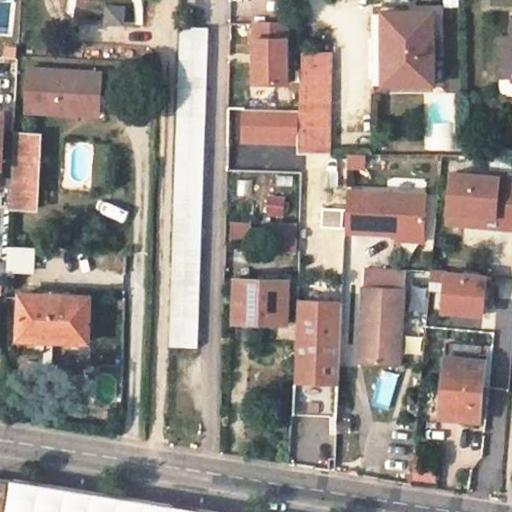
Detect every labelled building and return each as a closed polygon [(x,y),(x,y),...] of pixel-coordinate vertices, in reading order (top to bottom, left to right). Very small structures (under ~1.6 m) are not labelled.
[(102,3),(103,25),(125,24),(124,2),(102,3)] [(384,40),(383,17),(375,17),(376,85),(391,86),(390,39),(384,40)] [(433,17),(383,17),(384,40),(390,39),(391,86),(434,86),(434,83),(444,83),(444,70),(434,71),(433,17)] [(258,84),(291,83),(291,22),(258,23),(258,84)] [(179,24),(168,340),(199,342),(207,26),(179,24)] [(23,65),(22,114),(101,115),(102,67),(23,65)] [(303,133),(336,133),(334,71),(304,71),(303,133)] [(10,131),(0,131),(0,151),(10,151),(10,131)] [(41,133),(18,132),(16,213),(37,214),(41,133)] [(365,168),(365,153),(347,152),(347,168),(365,168)] [(511,228),(511,171),(447,169),(445,226),(511,228)] [(9,180),(0,179),(0,211),(7,212),(9,180)] [(426,198),(348,194),(346,235),(424,238),(426,198)] [(285,215),(286,196),(266,195),(265,215),(285,215)] [(483,316),(488,273),(433,267),(428,310),(483,316)] [(367,293),(404,292),(406,275),(367,275),(367,293)] [(256,288),(256,281),(239,280),(237,321),(288,323),(289,290),(256,288)] [(256,288),(289,290),(290,282),(256,281),(256,288)] [(409,288),(409,312),(424,312),(425,288),(409,288)] [(404,292),(367,293),(363,366),(401,367),(404,292)] [(23,297),(22,337),(48,338),(48,343),(90,343),(91,298),(23,297)] [(48,338),(22,337),(22,346),(48,347),(48,343),(48,338)] [(297,415),(339,417),(342,343),(300,340),(297,415)] [(488,353),(449,351),(444,420),(483,422),(488,353)] [(392,409),(399,373),(380,369),(373,405),(392,409)] [(0,511),(191,511),(10,480),(9,488),(0,486),(0,511)]
